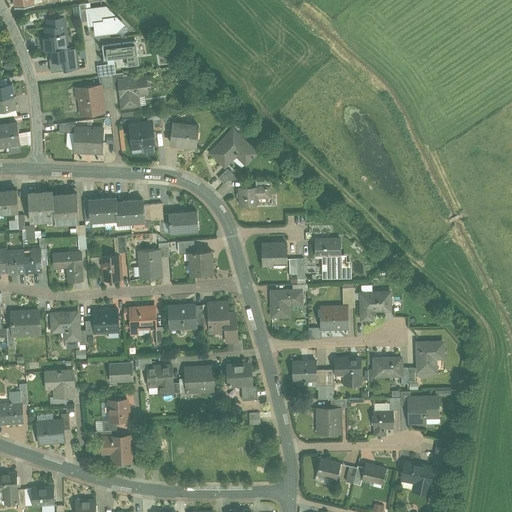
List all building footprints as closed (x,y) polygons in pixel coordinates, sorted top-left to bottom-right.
[(87,3),(80,4),(82,21),(89,21),(87,9),(88,9),(87,3)] [(88,9),(87,9),(89,21),(89,24),(94,23),(96,25),(97,34),(117,31),(125,23),(117,16),(107,6),(88,9)] [(64,17),(52,18),(53,26),(47,27),(48,35),(44,36),(46,51),(52,50),(53,61),(64,60),(65,70),(78,68),(75,46),(68,47),(64,17)] [(137,41),(103,45),(105,60),(126,57),(127,66),(140,64),(137,41)] [(109,63),(98,65),(99,76),(100,76),(110,74),(109,63)] [(117,73),(113,74),(114,87),(115,88),(121,87),(120,79),(125,79),(124,72),(117,73)] [(110,74),(100,76),(101,85),(102,85),(102,88),(114,87),(113,74),(110,74)] [(125,79),(120,79),(121,87),(123,107),(141,105),(139,94),(150,93),(148,76),(125,79)] [(12,83),(0,85),(0,98),(14,96),(12,83)] [(101,85),(79,87),(82,114),(105,112),(102,88),(102,85),(101,85)] [(14,96),(0,98),(0,111),(16,109),(14,96)] [(172,113),(164,114),(163,129),(170,130),(172,113)] [(164,114),(148,116),(149,122),(152,122),(153,130),(163,129),(164,114)] [(77,120),(61,122),(61,131),(76,132),(76,126),(77,126),(77,120)] [(18,121),(0,123),(0,145),(21,142),(18,121)] [(149,122),(131,124),(133,136),(136,135),(137,143),(144,143),(144,146),(155,144),(153,130),(152,122),(149,122)] [(200,125),(174,122),(172,142),(198,145),(200,125)] [(77,126),(76,126),(76,132),(75,151),(85,151),(103,151),(103,152),(104,152),(104,127),(77,126)] [(235,129),(213,152),(227,165),(240,151),(249,160),(246,163),(247,163),(258,152),(235,129)] [(229,167),(220,177),(226,183),(229,179),(241,179),(229,167)] [(272,178),(258,178),(258,187),(269,186),(269,187),(272,187),(272,178)] [(258,187),(242,187),(242,192),(238,192),(239,198),(242,198),(242,204),(259,203),(259,197),(269,196),(268,188),(270,188),(269,187),(269,186),(258,187)] [(18,190),(6,191),(6,190),(1,190),(1,191),(0,191),(0,212),(19,211),(18,190)] [(54,191),(29,192),(32,220),(41,219),(42,220),(48,220),(48,219),(56,218),(54,195),(54,191)] [(78,193),(54,195),(56,218),(57,224),(57,222),(64,221),(64,222),(71,222),(71,221),(79,220),(79,221),(80,221),(78,193)] [(117,198),(104,199),(105,220),(118,219),(117,201),(117,198)] [(104,199),(90,200),(91,212),(92,221),(105,220),(104,199)] [(144,199),(131,200),(132,222),(146,221),(146,220),(144,204),(144,199)] [(131,200),(117,201),(118,219),(119,223),(132,222),(131,200)] [(164,202),(151,203),(152,219),(165,218),(164,202)] [(198,210),(171,213),(171,218),(172,218),(173,231),(172,231),(200,229),(198,210)] [(35,225),(26,225),(27,229),(27,239),(36,238),(35,225)] [(88,247),(87,234),(80,235),(79,235),(80,248),(88,247)] [(127,235),(119,236),(120,253),(129,252),(127,235)] [(47,237),(40,238),(41,249),(42,249),(48,249),(47,237)] [(341,238),(316,239),(317,256),(318,256),(324,256),(342,256),(342,255),(341,238)] [(195,240),(179,241),(180,253),(191,252),(196,251),(195,240)] [(170,242),(160,243),(161,248),(162,256),(171,255),(170,242)] [(274,243),(274,242),(264,242),(264,264),(274,264),(274,261),(288,260),(287,243),(274,243)] [(161,248),(140,250),(142,278),(163,276),(162,256),(161,248)] [(8,249),(0,250),(0,272),(9,271),(8,251),(8,249)] [(41,249),(25,250),(26,272),(43,270),(42,251),(42,249),(41,249)] [(25,250),(8,251),(9,271),(10,273),(26,272),(25,250)] [(196,251),(191,252),(192,262),(193,261),(194,275),(214,273),(213,250),(196,251)] [(82,252),(55,254),(56,266),(70,265),(71,281),(82,280),(81,264),(83,264),(82,252)] [(121,255),(103,256),(104,279),(107,279),(109,281),(113,281),(116,278),(123,277),(121,255)] [(342,256),(324,256),(324,277),(352,276),(351,265),(343,266),(343,255),(342,255),(342,256)] [(356,306),(356,286),(344,287),(344,306),(348,306),(356,306)] [(293,290),(272,290),(273,316),(290,315),(290,301),(304,301),(304,289),(303,289),(293,290)] [(391,291),(362,292),(363,319),(373,319),(373,308),(378,308),(378,309),(391,309),(391,291)] [(228,304),(221,304),(221,302),(210,303),(211,316),(212,330),(227,329),(228,339),(238,339),(236,312),(229,313),(228,304)] [(195,304),(170,306),(171,325),(180,325),(180,327),(196,326),(197,326),(196,305),(195,304)] [(204,304),(196,305),(197,326),(196,326),(197,329),(205,328),(205,317),(204,304)] [(344,306),(322,307),(322,327),(337,327),(337,326),(347,326),(347,327),(348,327),(348,306),(344,306)] [(156,307),(131,308),(132,328),(157,326),(157,328),(156,307)] [(119,309),(94,311),(95,320),(95,330),(96,330),(97,334),(121,332),(119,309)] [(40,310),(13,312),(14,327),(14,335),(15,335),(41,333),(40,310)] [(79,312),(52,314),(53,331),(65,331),(66,340),(81,339),(81,330),(79,312)] [(95,320),(86,320),(87,329),(87,334),(97,334),(96,330),(95,330),(95,320)] [(14,327),(7,327),(8,337),(9,345),(16,345),(15,335),(14,335),(14,327)] [(157,328),(158,344),(167,344),(166,328),(157,328)] [(443,341),(418,342),(419,370),(436,370),(436,353),(444,353),(443,341)] [(152,356),(139,357),(140,370),(148,369),(148,366),(153,365),(152,356)] [(391,358),(376,358),(375,358),(376,375),(391,375),(391,374),(402,374),(402,375),(403,375),(403,367),(403,357),(391,357),(391,358)] [(351,359),(351,358),(336,358),(336,370),(345,369),(345,383),(360,383),(360,358),(359,358),(359,359),(351,359)] [(315,360),(293,361),(294,379),(315,378),(316,377),(316,368),(315,360)] [(133,363),(112,365),(113,381),(134,380),(133,374),(134,374),(134,373),(133,373),(133,363)] [(153,365),(148,366),(148,369),(149,386),(162,385),(162,393),(174,392),(173,364),(153,365)] [(249,364),(229,365),(230,386),(243,385),(244,389),(253,389),(252,387),(252,378),(249,379),(249,364)] [(213,366),(186,368),(187,378),(187,392),(188,393),(190,393),(189,388),(201,387),(201,391),(215,390),(213,366)] [(417,381),(417,367),(409,367),(409,382),(417,381)] [(326,368),(316,368),(316,377),(315,378),(316,385),(327,384),(326,368)] [(74,369),(46,371),(47,383),(54,383),(55,396),(76,395),(74,369)] [(28,383),(18,384),(19,384),(21,384),(21,391),(22,391),(23,404),(29,404),(28,383)] [(253,389),(244,389),(244,400),(258,399),(258,387),(252,387),(253,389)] [(412,390),(402,390),(402,396),(402,404),(409,404),(409,397),(412,397),(412,390)] [(0,403),(0,423),(24,422),(23,404),(22,391),(21,391),(11,391),(12,403),(0,403)] [(412,397),(409,397),(409,404),(410,421),(419,421),(419,423),(427,423),(427,416),(441,416),(440,396),(412,397)] [(128,399),(110,400),(112,420),(112,421),(118,420),(130,420),(128,399)] [(341,407),(318,408),(318,419),(323,418),(324,433),(342,432),(342,425),(341,425),(340,420),(342,420),(341,407)] [(394,411),(375,412),(376,427),(377,433),(385,433),(385,427),(394,426),(394,411)] [(71,413),(63,414),(64,420),(65,429),(72,429),(71,413)] [(55,423),(40,424),(39,422),(41,443),(53,442),(65,440),(65,441),(66,441),(65,429),(64,420),(54,421),(55,423)] [(118,420),(112,421),(112,420),(104,421),(104,431),(113,430),(118,430),(118,420)] [(104,431),(99,431),(99,438),(103,438),(103,437),(113,437),(113,430),(104,431)] [(113,437),(103,437),(103,438),(104,453),(113,452),(114,462),(132,461),(131,436),(113,437)] [(451,442),(438,439),(437,445),(450,448),(451,442)] [(449,453),(436,450),(434,459),(447,461),(449,453)] [(341,464),(321,459),(318,473),(338,478),(341,464)] [(433,467),(406,461),(403,478),(419,481),(418,489),(428,491),(433,467)] [(387,467),(367,462),(366,467),(363,478),(376,480),(376,478),(383,479),(383,482),(384,482),(387,467)] [(358,467),(350,465),(347,481),(355,483),(358,467)] [(366,467),(359,465),(358,467),(355,483),(362,484),(363,478),(366,467)] [(17,473),(3,474),(0,473),(0,491),(6,491),(18,490),(17,473)] [(54,487),(40,488),(40,487),(34,488),(35,505),(56,504),(54,487)] [(25,489),(18,490),(19,502),(19,509),(27,509),(25,489)] [(18,490),(6,491),(7,504),(9,506),(12,506),(14,504),(14,502),(19,502),(18,490)] [(97,511),(97,500),(82,501),(82,500),(77,501),(77,511),(97,511)] [(375,503),(374,511),(384,511),(386,504),(375,503)]
